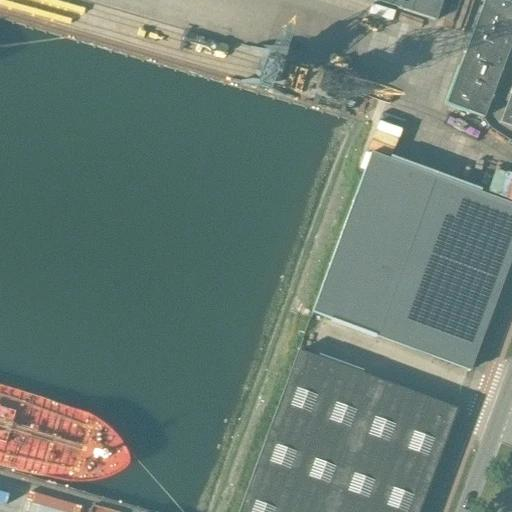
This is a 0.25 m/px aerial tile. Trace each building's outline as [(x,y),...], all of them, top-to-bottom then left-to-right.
[(366,0),(434,22),(441,0),(366,0)] [(482,4),(444,105),(483,120),(511,38),(511,6),(500,3),(501,0),(480,0),(479,2),(482,4)] [(356,51),(306,32),(303,42),(352,61),(356,51)] [(511,76),(505,96),(508,97),(497,124),(511,129),(511,76)] [(367,145),(392,154),(397,139),(373,130),(367,145)] [(511,207),(369,155),(310,313),(467,371),(511,250),(511,207)] [(416,511),(454,410),(296,352),(236,511),(416,511)]
